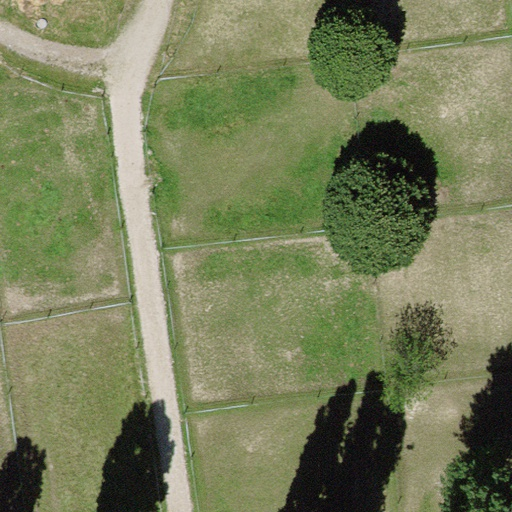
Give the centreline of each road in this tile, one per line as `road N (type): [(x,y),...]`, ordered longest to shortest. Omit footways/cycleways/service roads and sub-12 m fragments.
road 1 (track): [(106,69),(170,511)]
road 2 (track): [(157,0),(106,69),(0,17)]
